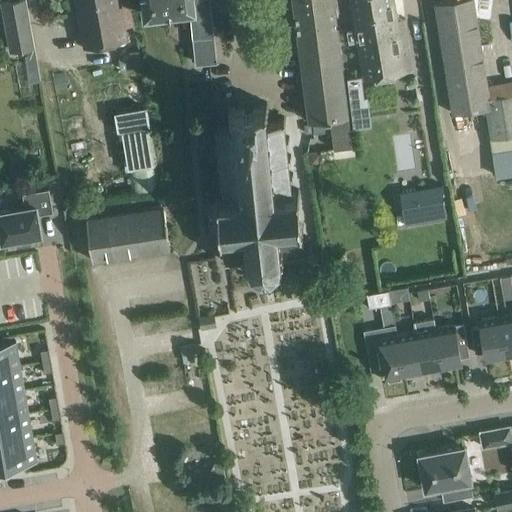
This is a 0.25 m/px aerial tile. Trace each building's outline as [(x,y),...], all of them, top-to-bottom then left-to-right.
[(29,83),(40,80),(24,0),(13,0),(1,2),(10,51),(25,48),(27,55),(23,56),(29,83)] [(128,40),(120,0),(75,0),(84,48),(128,40)] [(195,62),(216,60),(209,0),(142,0),(144,16),(163,14),(163,19),(177,18),(176,13),(190,12),(195,62)] [(352,145),(348,114),(332,0),(293,0),(309,120),(329,117),(333,148),(352,145)] [(397,19),(394,0),(350,0),(355,26),(397,19)] [(443,0),(435,1),(453,112),(485,107),(490,137),(511,133),(511,82),(491,86),(476,0),(443,0)] [(413,63),(407,26),(399,28),(397,19),(355,26),(364,77),(406,70),(405,64),(413,63)] [(138,49),(118,52),(121,68),(141,65),(138,49)] [(363,99),(360,78),(348,80),(351,101),(363,99)] [(286,117),(284,116),(282,118),(267,120),(266,108),(269,103),(267,101),(263,106),(249,107),(234,109),(229,105),(227,107),(232,111),(233,123),(218,125),(216,123),(214,125),(206,126),(208,145),(215,144),(215,146),(219,146),(220,161),(217,162),(217,164),(221,164),(222,180),(218,180),(219,183),(222,183),(224,199),(215,200),(221,256),(241,254),(255,271),(272,269),(286,249),(305,247),(299,192),(292,192),(290,176),(294,175),(293,173),(290,173),(288,157),(291,157),(291,154),(287,155),(286,139),(289,139),(289,136),(285,136),(284,120),(286,117)] [(147,107),(115,112),(120,140),(124,139),(127,159),(124,160),(126,170),(127,169),(131,192),(161,187),(147,107)] [(320,150),(306,152),(308,165),(318,163),(321,157),(320,150)] [(441,183),(400,190),(406,224),(447,217),(441,183)] [(25,206),(0,210),(0,230),(2,240),(42,233),(38,214),(53,211),(49,187),(22,192),(25,206)] [(170,250),(167,226),(164,206),(86,218),(89,238),(93,262),(170,250)] [(511,284),(511,279),(501,281),(503,292),(511,290),(511,284)] [(392,298),(401,296),(399,287),(390,288),(392,298)] [(381,290),(382,300),(392,298),(390,288),(381,290)] [(421,299),(430,297),(429,289),(419,290),(421,299)] [(511,312),(499,315),(506,352),(511,351),(511,312)] [(214,313),(199,316),(201,329),(216,325),(214,313)] [(476,352),(485,350),(486,356),(506,352),(499,315),(479,319),(480,325),(471,327),(476,352)] [(415,330),(422,367),(441,364),(433,317),(413,320),(415,330)] [(433,317),(441,364),(461,360),(460,356),(470,355),(464,322),(455,323),(436,327),(434,317),(433,317)] [(415,330),(396,334),(403,375),(405,374),(405,370),(422,367),(415,330)] [(386,378),(403,375),(396,334),(375,337),(383,378),(386,378)] [(16,339),(0,342),(0,367),(20,364),(16,339)] [(191,343),(181,345),(183,362),(194,360),(191,343)] [(48,347),(40,349),(42,360),(50,359),(48,347)] [(50,359),(42,360),(44,372),(52,370),(50,359)] [(0,391),(24,388),(20,364),(0,367),(0,391)] [(0,416),(29,411),(24,388),(0,391),(0,416)] [(56,395),(48,396),(50,407),(58,406),(56,395)] [(58,406),(50,407),(52,419),(60,418),(58,406)] [(33,435),(29,411),(0,416),(0,430),(2,440),(33,435)] [(511,436),(510,425),(480,430),(483,446),(511,440),(511,436)] [(63,430),(55,431),(57,443),(65,441),(63,430)] [(33,435),(2,440),(6,465),(37,460),(33,435)] [(473,494),(470,479),(471,479),(465,445),(419,453),(426,487),(447,484),(449,497),(443,498),(443,499),(473,494)] [(495,491),(498,507),(511,504),(511,488),(509,489),(495,491)]
